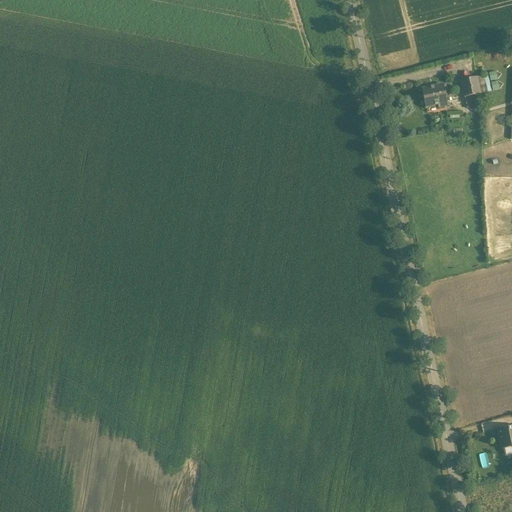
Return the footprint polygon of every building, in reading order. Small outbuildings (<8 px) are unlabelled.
[(483,76),(477,77),(481,95),(487,93),(483,76)] [(477,77),(461,81),(465,98),(476,96),(481,95),(477,77)] [(444,85),(423,90),(426,108),(440,105),(447,104),(448,103),(444,85)] [(476,96),(465,98),(467,104),(477,102),(476,96)] [(511,427),(498,431),(502,450),(511,448),(511,427)]
